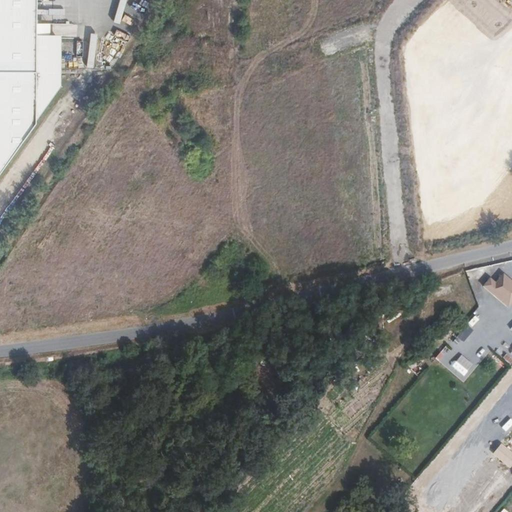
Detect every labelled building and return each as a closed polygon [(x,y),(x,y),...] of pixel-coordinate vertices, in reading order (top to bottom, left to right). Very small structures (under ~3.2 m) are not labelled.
[(0,0),(0,137),(56,71),(57,37),(32,37),(32,0),(0,0)] [(0,169),(57,92),(56,71),(0,137),(0,169)] [(496,282),(490,277),(482,287),(508,308),(511,303),(511,280),(504,273),(496,282)] [(480,283),(473,285),(476,298),(484,296),(480,283)] [(461,355),(452,367),(464,376),(473,364),(461,355)] [(511,451),(502,443),(493,454),(510,469),(511,466),(511,451)]
